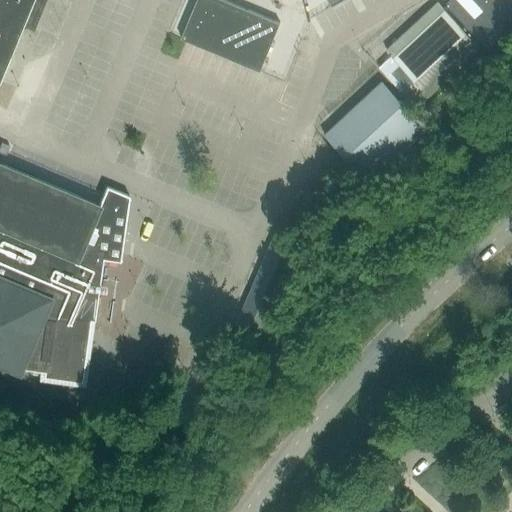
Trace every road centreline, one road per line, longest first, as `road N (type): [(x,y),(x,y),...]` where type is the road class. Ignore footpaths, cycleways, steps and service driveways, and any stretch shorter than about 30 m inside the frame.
road 1 (unclassified): [(37,511),(75,470),(161,414),(183,388),(274,200),(330,45),(410,0)]
road 2 (secondary): [(244,511),(372,356),(511,225)]
road 3 (residential): [(356,511),(426,441),(511,380)]
